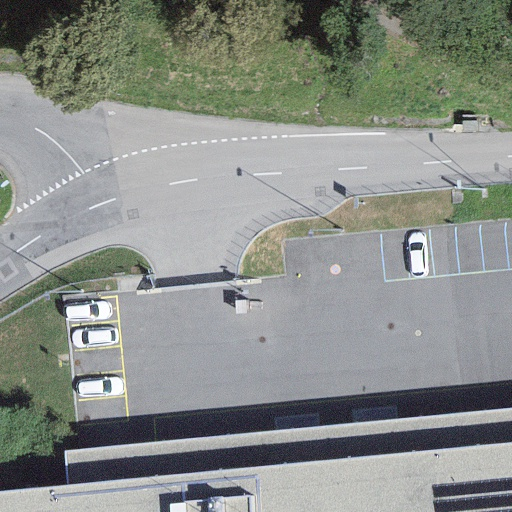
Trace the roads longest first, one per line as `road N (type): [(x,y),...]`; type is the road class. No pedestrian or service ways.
road 1 (unclassified): [(97,205),(175,182),(511,155)]
road 2 (unclassified): [(0,115),(58,146),(97,205)]
